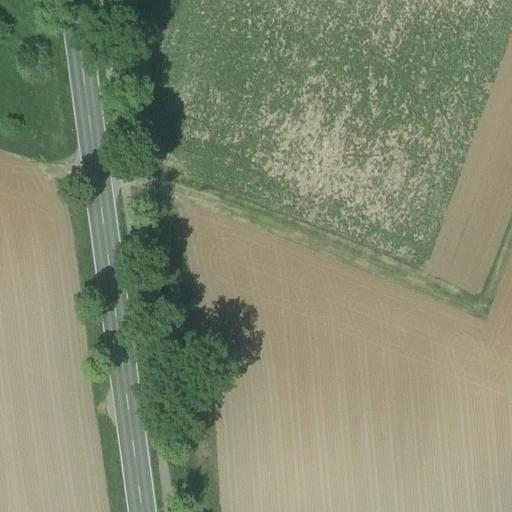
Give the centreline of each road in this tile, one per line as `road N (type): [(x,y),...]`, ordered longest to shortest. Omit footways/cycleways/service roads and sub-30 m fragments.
road 1 (primary): [(141,511),(72,0)]
road 2 (track): [(511,215),(478,297),(249,212),(95,168)]
